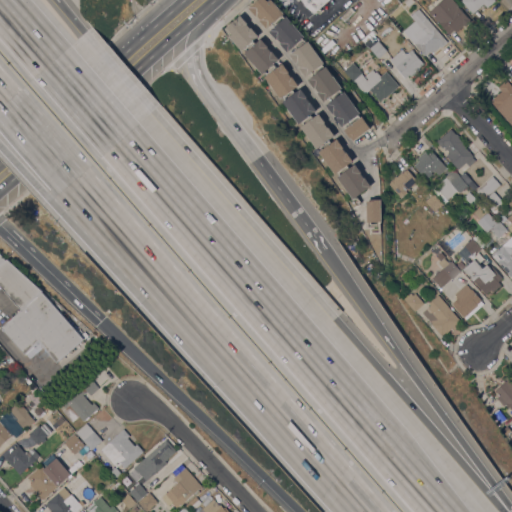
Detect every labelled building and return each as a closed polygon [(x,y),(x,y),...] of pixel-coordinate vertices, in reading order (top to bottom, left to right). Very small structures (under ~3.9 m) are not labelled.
[(272,0),(284,13),(267,28),(260,20),(261,19),(257,15),(256,16),(249,8),(257,0),(267,0),(268,1),(269,0),(272,0)] [(328,0),(313,13),(305,6),(301,0),(328,0)] [(453,0),(458,5),(457,6),(471,21),(465,26),(464,25),(455,32),(454,30),(449,34),(438,22),(438,23),(428,12),(441,0),(453,0)] [(495,0),(487,8),(483,3),(472,13),(461,1),(462,0),(495,0)] [(448,42),(441,48),(440,46),(432,53),(430,51),(425,56),(403,31),(414,21),(410,16),(418,8),(448,42)] [(228,36),(232,33),(227,27),(241,15),(248,23),(247,24),(250,28),(252,27),(259,36),(242,51),(228,36)] [(305,36),(287,52),(280,44),(281,43),(278,38),(277,39),(269,31),(287,16),(305,36)] [(371,30),(374,34),(364,43),(361,39),(371,30)] [(244,53),(261,38),(268,46),(267,47),(271,51),(272,50),(280,59),(262,74),(244,53)] [(369,48),(378,40),(387,50),(378,58),(369,48)] [(324,63),(306,76),(299,68),(301,67),(297,62),(296,63),(290,54),(308,41),(324,63)] [(402,49),(406,54),(412,49),(414,51),(413,52),(423,64),(418,68),(419,69),(411,76),(409,75),(406,78),(389,60),(402,49)] [(353,81),(352,81),(343,71),(353,62),(361,73),(366,80),(367,79),(365,76),(373,70),(375,72),(376,71),(380,76),(386,71),(398,86),(393,91),(394,93),(391,95),(390,93),(384,98),(383,97),(379,101),(369,89),(364,94),(353,81)] [(264,77),(283,63),(289,72),(288,73),(291,77),(292,76),(299,85),(280,99),(264,77)] [(343,88),(324,102),(318,93),(319,92),(315,87),(314,88),(308,79),(326,66),(343,88)] [(511,126),(490,101),(501,91),(497,87),(506,79),(511,85),(511,126)] [(282,101),(301,88),(307,97),(306,98),(309,102),(311,101),(317,111),(299,124),(282,101)] [(361,113),(342,126),(336,118),(337,117),(334,112),(333,113),(326,104),(345,91),(361,113)] [(300,127),(319,113),(326,122),(324,123),(327,128),(329,127),(335,136),(317,149),(300,127)] [(362,116),(371,128),(354,141),(351,137),(350,138),(344,129),(362,116)] [(451,129),(456,134),(456,133),(459,136),(458,137),(463,143),(462,144),(473,156),(472,157),(475,161),(469,166),(466,162),(458,169),(446,155),(449,152),(447,149),(445,151),(444,149),(445,148),(444,146),(442,148),(436,141),(451,129)] [(347,152),(353,161),(335,174),(330,167),(319,152),(337,138),(344,148),(343,148),(346,152),(347,152)] [(447,168),(438,175),(435,171),(434,172),(432,171),(431,172),(432,174),(426,180),(414,166),(419,161),(417,158),(425,151),(428,154),(432,151),(447,168)] [(355,164),(361,172),(361,173),(364,178),(365,177),(371,186),(357,196),(358,198),(354,200),(337,177),(355,164)] [(398,196),(399,196),(388,184),(394,179),(393,178),(395,176),(396,177),(402,172),(402,173),(407,169),(417,181),(415,183),(416,184),(412,187),(411,186),(409,188),(410,190),(409,191),(407,189),(406,191),(407,192),(400,198),(398,196)] [(468,185),(459,193),(457,191),(447,200),(435,186),(445,177),(453,169),(459,176),(468,185)] [(459,176),(464,172),(477,187),(473,191),(468,185),(459,176)] [(483,201),(484,199),(476,191),(492,176),(500,184),(493,191),(494,192),(483,201)] [(463,197),(469,192),(477,200),(472,205),(463,197)] [(494,192),(502,201),(492,211),(483,201),(494,192)] [(424,201),(433,194),(442,204),(433,211),(424,201)] [(366,201),(373,201),(373,199),(381,199),(382,221),(381,221),(381,223),(378,223),(378,222),(367,222),(366,201)] [(489,228),(490,226),(486,222),(492,217),(496,221),(497,220),(506,231),(498,238),(489,228)] [(511,274),(510,276),(492,256),(494,253),(511,235),(511,274)] [(481,248),(473,256),(469,251),(462,258),(457,253),(465,246),(464,246),(472,238),(481,248)] [(452,279),(452,278),(441,288),(432,278),(443,268),(438,263),(440,261),(436,256),(440,252),(445,257),(443,258),(449,263),(451,261),(460,272),(452,279)] [(21,311),(0,286),(0,255),(5,261),(6,260),(42,292),(21,311)] [(474,259),(482,269),(487,264),(491,269),(492,267),(502,278),(498,281),(501,285),(493,292),(491,290),(485,294),(475,282),(474,283),(463,269),(474,259)] [(460,269),(456,265),(460,261),(465,265),(460,269)] [(466,319),(464,317),(464,318),(451,303),(457,298),(454,294),(466,284),(471,289),(481,300),(481,301),(484,304),(466,319)] [(83,339),(56,362),(46,350),(44,352),(39,346),(40,346),(37,343),(25,354),(2,328),(21,311),(42,292),(83,339)] [(403,299),(410,293),(412,295),(415,293),(424,303),(414,311),(403,299)] [(460,321),(454,326),(456,327),(453,329),(452,328),(446,333),(445,332),(441,335),(431,324),(432,324),(422,312),(430,305),(428,303),(438,295),(460,321)] [(98,408),(96,409),(97,411),(94,413),(93,412),(89,416),(90,417),(86,420),(85,419),(83,421),(79,416),(72,422),(62,411),(66,408),(60,402),(80,384),(81,385),(90,377),(99,388),(90,395),(87,391),(83,395),(91,405),(94,403),(98,408)] [(511,409),(509,406),(508,407),(505,404),(503,406),(496,398),(499,396),(495,391),(508,379),(511,383),(511,409)] [(47,400),(54,407),(52,408),(50,410),(49,409),(47,411),(42,404),(46,401),(47,400)] [(25,430),(16,420),(17,419),(10,410),(19,402),(27,411),(26,412),(35,421),(25,430)] [(56,418),(50,410),(52,408),(54,407),(60,414),(59,415),(56,418)] [(0,422),(12,435),(0,445),(0,422)] [(44,438),(46,440),(42,443),(41,441),(37,444),(28,434),(38,425),(39,426),(44,422),(52,431),(44,438)] [(76,433),(87,424),(102,441),(91,450),(76,433)] [(506,436),(502,430),(507,426),(511,431),(506,436)] [(123,429),(129,436),(127,438),(134,446),(137,444),(143,451),(124,468),(120,464),(116,468),(100,450),(123,429)] [(74,454),(64,443),(75,434),(84,445),(74,454)] [(136,471),(133,468),(165,439),(176,451),(165,461),(166,463),(165,465),(155,474),(154,473),(146,480),(137,470),(136,471)] [(27,467),(28,469),(25,471),(24,470),(19,474),(11,465),(4,458),(18,446),(25,454),(28,452),(35,461),(27,467)] [(28,452),(32,449),(39,456),(36,460),(28,452)] [(41,465),(44,469),(52,462),(54,465),(59,460),(68,471),(63,475),(66,478),(42,499),(30,484),(32,483),(27,478),(41,465)] [(201,486),(182,503),(177,497),(168,506),(161,497),(177,483),(173,478),(175,476),(173,474),(183,466),(185,468),(201,486)] [(115,467),(121,473),(117,478),(110,471),(115,467)] [(139,483),(147,493),(137,501),(129,492),(139,483)] [(75,511),(50,511),(51,511),(45,504),(64,487),(71,495),(71,494),(82,506),(75,511)] [(135,503),(128,509),(120,499),(127,493),(135,503)] [(149,493),(157,502),(146,511),(138,502),(149,493)] [(87,511),(85,510),(100,496),(110,508),(113,505),(119,511),(87,511)] [(190,511),(185,506),(196,496),(201,503),(190,511)] [(204,511),(202,509),(213,499),(219,505),(220,504),(223,508),(225,507),(229,511),(204,511)]
